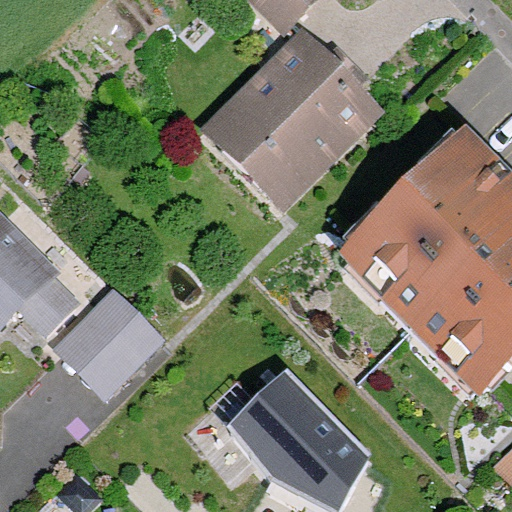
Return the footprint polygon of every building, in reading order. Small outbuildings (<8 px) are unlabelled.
[(246,0),(284,37),(320,0),(246,0)] [(280,218),(381,117),(299,37),(199,137),(280,218)] [(480,405),(511,372),(511,193),(463,144),(341,265),(480,405)] [(52,285),(58,278),(0,219),(0,337),(21,316),(43,338),(74,307),(52,285)] [(101,403),(160,346),(111,297),(53,354),(101,403)] [(288,379),(228,438),(271,488),(314,511),(343,511),(369,464),(288,379)]
